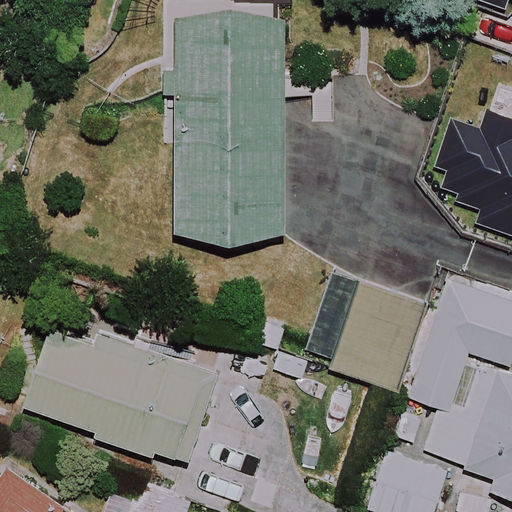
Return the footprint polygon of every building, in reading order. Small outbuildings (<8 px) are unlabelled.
[(283,16),(176,16),(175,235),(282,236),(283,16)] [(511,56),(471,48),(452,143),(511,155),(511,56)] [(410,391),(437,307),(327,271),(300,355),(410,391)] [(410,391),(407,398),(439,408),(425,452),(494,474),(489,490),(511,497),(511,382),(475,371),(463,409),(448,404),(465,349),(509,363),(511,354),(511,291),(479,281),(476,290),(445,281),(437,307),(410,391)] [(88,327),(84,339),(50,328),(24,404),(96,429),(95,434),(185,464),(217,371),(88,327)] [(0,478),(0,511),(67,511),(6,470),(0,478)] [(186,511),(191,499),(140,481),(129,511),(186,511)]
